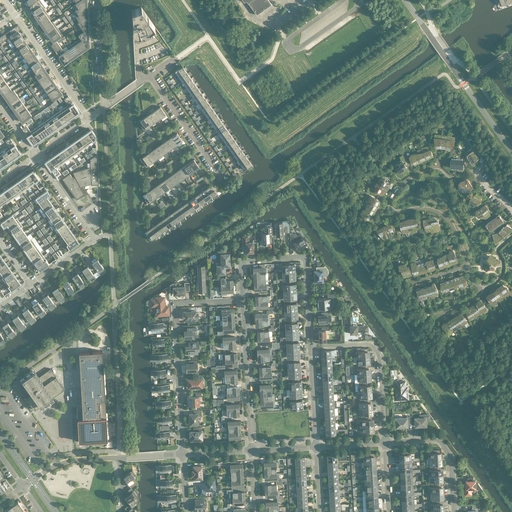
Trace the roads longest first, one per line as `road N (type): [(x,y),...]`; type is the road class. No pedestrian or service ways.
road 1 (residential): [(182,453),(174,303),(242,299)]
road 2 (residential): [(310,347),(305,257),(240,260),(242,299)]
road 3 (tertiary): [(404,0),(511,151)]
road 4 (residential): [(30,284),(95,239),(35,155)]
road 5 (residential): [(385,442),(376,349),(310,347)]
road 6 (residential): [(242,299),(251,450)]
road 7 (residential): [(454,511),(450,457),(438,440),(385,442)]
road 8 (residential): [(88,117),(15,14)]
